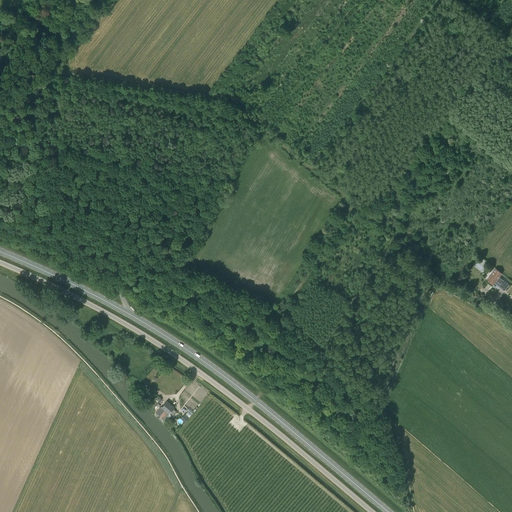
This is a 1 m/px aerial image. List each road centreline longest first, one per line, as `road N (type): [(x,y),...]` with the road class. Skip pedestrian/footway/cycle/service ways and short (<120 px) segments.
road 1 (primary): [(387,511),(187,350),(0,251)]
road 2 (track): [(3,217),(31,138),(53,106),(44,75),(220,106),(256,41),(295,0)]
road 3 (track): [(462,0),(504,34),(369,205),(359,208),(245,115),(220,105)]
road 4 (unclassified): [(371,511),(179,358),(0,262)]
road 5 (track): [(394,237),(329,346),(316,351),(304,343),(285,353),(263,389)]
road 6 (track): [(489,307),(440,279),(359,208)]
road 7 (track): [(101,0),(44,75),(0,70)]
